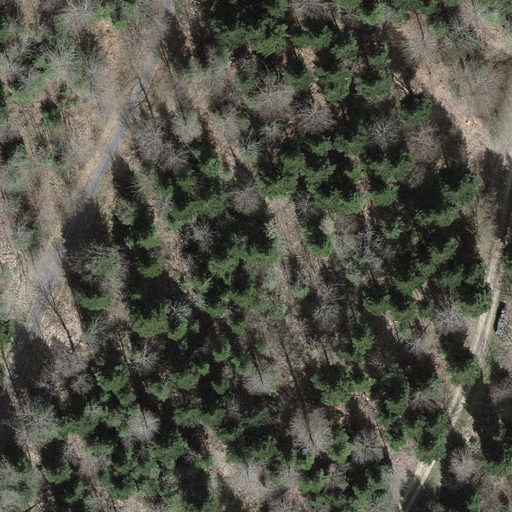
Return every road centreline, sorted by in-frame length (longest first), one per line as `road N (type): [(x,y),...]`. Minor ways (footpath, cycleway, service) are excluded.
road 1 (track): [(0,407),(167,0)]
road 2 (track): [(419,472),(496,287),(511,202)]
